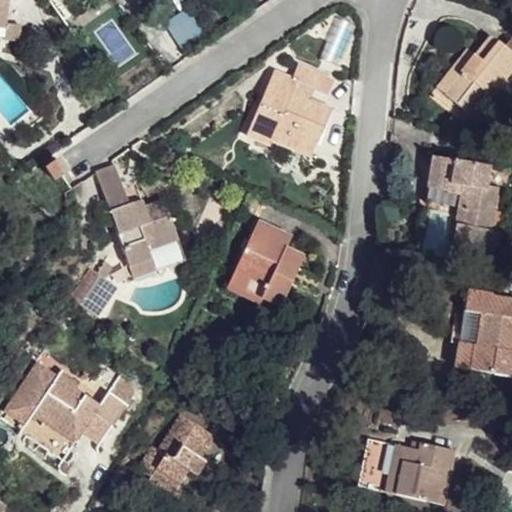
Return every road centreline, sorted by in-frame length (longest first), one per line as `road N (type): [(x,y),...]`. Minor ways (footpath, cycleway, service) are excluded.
road 1 (residential): [(381,0),(363,238),(327,369),(286,448),(278,511)]
road 2 (residential): [(318,0),(62,179)]
